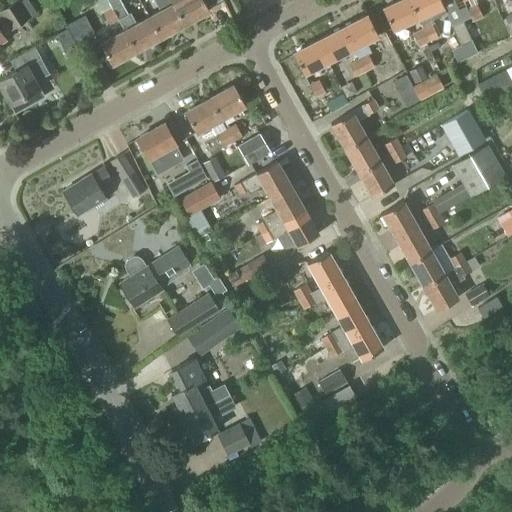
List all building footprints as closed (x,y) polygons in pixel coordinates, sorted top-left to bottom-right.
[(0,9),(0,41),(4,39),(1,35),(34,13),(25,0),(21,0),(15,4),(13,2),(0,9)] [(134,52),(158,39),(146,17),(133,24),(127,13),(126,14),(118,0),(104,0),(109,9),(116,20),(122,30),(134,52)] [(167,0),(170,4),(182,25),(207,11),(204,5),(206,4),(208,7),(219,1),(218,0),(167,0)] [(390,29),(416,18),(407,0),(397,0),(380,8),(390,29)] [(438,0),(407,0),(416,18),(419,24),(444,13),(438,0)] [(146,17),(158,39),(182,25),(170,4),(146,17)] [(476,6),(467,10),(472,21),(481,17),(476,6)] [(106,25),(116,20),(109,9),(100,14),(106,25)] [(341,27),(352,48),(377,36),(365,14),(341,27)] [(451,26),(459,46),(470,41),(461,21),(451,26)] [(421,30),(427,43),(437,39),(431,26),(421,30)] [(316,39),(327,61),(352,48),(341,27),(316,39)] [(110,65),(134,52),(122,30),(98,43),(110,65)] [(427,43),(421,30),(412,35),(418,47),(427,43)] [(58,53),(74,47),(69,34),(53,41),(58,53)] [(327,61),(316,39),(290,53),(301,74),(327,61)] [(13,71),(0,78),(0,89),(14,113),(34,102),(38,88),(34,81),(47,73),(32,47),(7,60),(13,71)] [(448,56),(459,88),(483,80),(473,48),(448,56)] [(367,56),(358,60),(363,71),(373,67),(367,56)] [(363,71),(358,60),(348,65),(354,76),(363,71)] [(511,79),(507,69),(477,84),(485,100),(511,86),(511,79)] [(410,73),(414,82),(419,79),(415,71),(410,73)] [(413,89),(420,101),(442,89),(435,76),(413,89)] [(308,85),(312,92),(314,97),(324,92),(318,79),(308,85)] [(207,98),(218,119),(243,106),(231,84),(207,98)] [(218,119),(207,98),(183,111),(195,132),(218,119)] [(377,111),(371,100),(361,106),(367,117),(377,111)] [(456,155),(484,140),(473,121),(467,110),(440,125),(456,155)] [(329,124),(342,149),(364,136),(350,112),(329,124)] [(134,138),(154,174),(180,159),(172,145),(174,144),(161,122),(134,138)] [(234,124),(224,129),(231,142),(241,136),(234,124)] [(222,147),(231,142),(224,129),(215,134),(222,147)] [(236,145),(246,164),(268,152),(258,133),(236,145)] [(364,136),(342,149),(356,173),(378,161),(364,136)] [(384,147),(389,156),(400,149),(395,140),(384,147)] [(468,196),(504,176),(488,147),(452,167),(468,196)] [(400,149),(389,156),(394,165),(405,159),(400,149)] [(109,161),(132,197),(145,189),(122,153),(109,161)] [(188,171),(195,184),(206,178),(195,159),(185,165),(188,171)] [(203,164),(214,184),(223,178),(212,159),(203,164)] [(378,161),(356,173),(370,197),(391,185),(378,161)] [(261,186),(268,198),(289,186),(275,162),(254,173),(232,186),(238,195),(246,190),(248,194),(261,186)] [(60,189),(75,214),(103,197),(96,186),(109,178),(101,166),(89,174),(88,172),(60,189)] [(433,204),(438,213),(468,196),(462,184),(431,201),(433,204)] [(181,201),(189,217),(218,201),(210,185),(181,201)] [(289,186),(268,198),(275,210),(261,218),(262,220),(253,226),(258,235),(260,234),(302,210),(289,186)] [(380,214),(395,240),(416,228),(401,202),(380,214)] [(421,211),(426,220),(438,213),(433,204),(421,211)] [(302,210),(260,234),(265,243),(287,231),(295,246),(316,234),(302,210)] [(511,234),(511,210),(498,218),(508,237),(511,234)] [(438,213),(426,220),(431,229),(443,222),(438,213)] [(395,240),(407,262),(428,250),(416,228),(395,240)] [(205,254),(214,249),(205,233),(196,238),(205,254)] [(177,248),(146,268),(142,262),(138,259),(132,258),(125,262),(123,268),(124,273),(127,278),(118,283),(133,306),(160,289),(157,284),(175,272),(178,274),(186,269),(186,266),(188,264),(177,248)] [(424,284),(442,274),(428,251),(428,250),(407,262),(421,286),(424,284)] [(319,287),(340,276),(326,252),(305,263),(319,287)] [(452,268),(465,261),(460,252),(447,259),(452,268)] [(234,290),(270,270),(262,257),(227,277),(234,290)] [(424,284),(421,286),(434,311),(455,299),(449,287),(464,279),(462,275),(470,270),(465,261),(452,268),(442,274),(424,284)] [(353,300),(340,276),(319,287),(310,292),(298,299),(303,309),(324,297),(332,311),(353,300)] [(298,299),(310,292),(305,284),(293,291),(294,292),(298,299)] [(464,296),(471,307),(488,296),(481,285),(464,296)] [(221,292),(220,291),(214,294),(211,297),(219,309),(228,304),(221,292)] [(166,320),(177,337),(219,309),(211,297),(209,293),(166,320)] [(353,300),(332,311),(341,326),(331,331),(332,332),(319,339),(320,340),(324,348),(367,324),(353,300)] [(213,346),(239,327),(226,310),(201,329),(213,346)] [(381,348),(367,324),(324,348),(330,358),(341,351),(342,351),(352,346),(360,360),(381,348)] [(170,394),(182,417),(227,394),(222,386),(210,392),(207,386),(201,389),(197,382),(202,380),(192,359),(172,370),(181,389),(170,394)] [(271,366),(275,375),(284,370),(279,361),(271,366)] [(345,382),(340,373),(338,370),(317,382),(324,394),(345,382)] [(291,397),(298,409),(311,402),(304,389),(291,397)] [(227,394),(182,417),(194,441),(216,429),(212,420),(234,409),(227,394)] [(216,435),(226,454),(248,444),(249,447),(259,442),(248,420),(216,435)]
